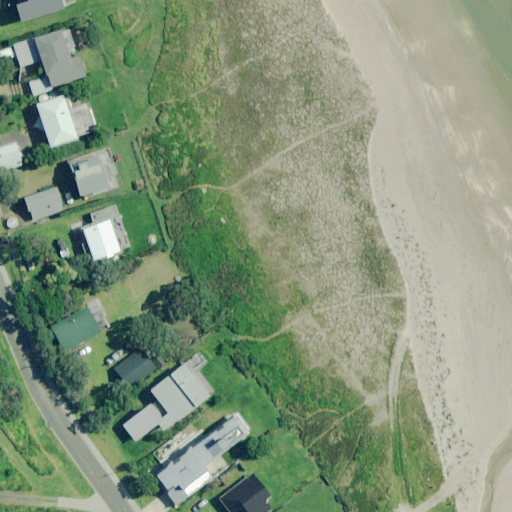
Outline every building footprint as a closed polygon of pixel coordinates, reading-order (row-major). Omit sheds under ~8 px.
[(28,0),(29,3),(19,6),(24,21),(65,9),(61,0),(28,0)] [(84,46),(78,26),(15,46),(21,67),(43,60),(48,77),(29,83),(34,96),(51,90),(50,88),(86,76),(79,57),(71,60),(68,51),(84,46)] [(50,148),(77,140),(75,134),(95,128),(90,110),(70,116),(64,96),(37,105),(40,115),(32,126),(45,133),(50,148)] [(0,173),(23,166),(16,143),(0,148),(0,173)] [(112,165),(108,151),(70,163),(81,200),(120,188),(116,175),(110,177),(107,166),(112,165)] [(64,211),(57,188),(24,198),(32,221),(64,211)] [(131,248),(116,205),(90,214),(94,225),(82,229),(94,261),(131,248)] [(101,333),(89,309),(53,328),(65,352),(101,333)] [(157,368),(141,348),(115,369),(131,389),(157,368)] [(208,363),(200,352),(148,392),(154,399),(122,425),(135,442),(158,424),(164,432),(214,392),(198,371),(208,363)] [(178,485),(186,496),(215,474),(211,467),(254,435),(238,414),(154,476),(167,493),(178,485)] [(270,498),(252,475),(220,499),(229,511),(237,511),(243,508),(246,511),(270,511),(272,510),(266,502),(270,498)]
